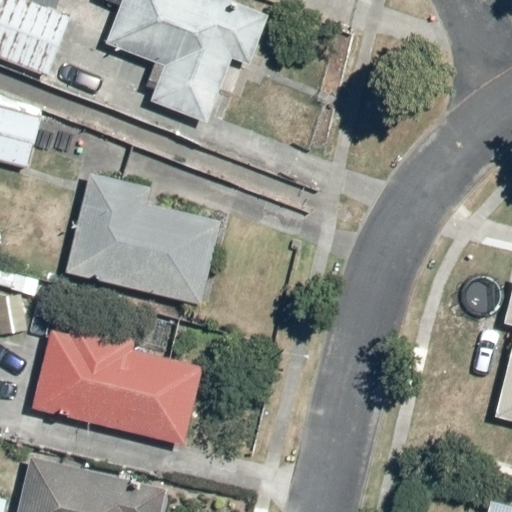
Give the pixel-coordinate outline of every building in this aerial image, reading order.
[(81,18),(40,0),(0,0),(0,57),(53,81),(81,18)] [(270,15),(230,0),(123,0),(106,42),(166,65),(153,100),(210,122),(232,57),(252,65),(270,15)] [(45,115),(0,102),(0,167),(28,175),(45,115)] [(154,185),(93,171),(67,271),(202,306),(221,221),(151,203),(154,185)] [(0,320),(0,330),(24,337),(33,300),(7,293),(0,320)] [(511,350),(511,364),(498,418),(511,421),(511,307),(502,348),(511,350)] [(70,334),(52,329),(35,407),(186,445),(204,366),(133,350),(136,334),(74,321),(70,334)] [(161,511),(168,486),(31,455),(17,511),(161,511)] [(0,511),(11,511),(14,494),(0,491),(0,511)] [(490,511),(511,511),(511,498),(495,495),(490,511)]
